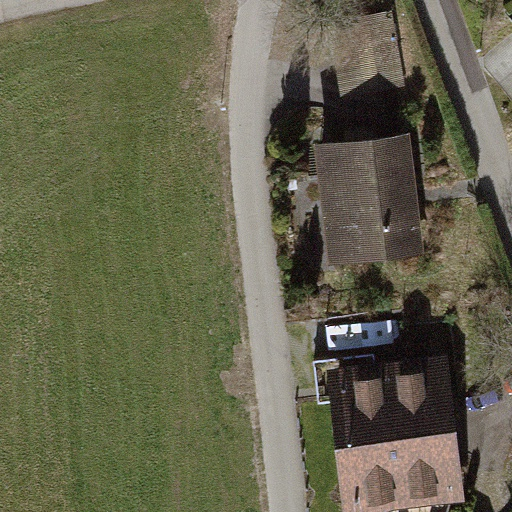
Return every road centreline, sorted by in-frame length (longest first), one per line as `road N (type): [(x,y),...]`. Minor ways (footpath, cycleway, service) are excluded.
road 1 (residential): [(261,0),(248,71),(246,178),(288,511)]
road 2 (residential): [(438,0),(511,204)]
